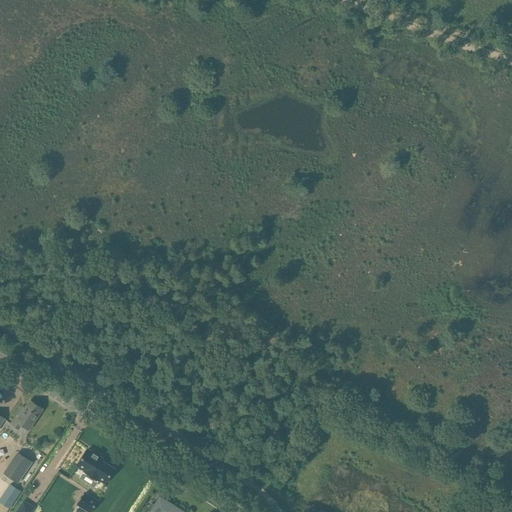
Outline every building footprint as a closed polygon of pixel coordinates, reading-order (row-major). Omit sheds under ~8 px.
[(17,413),(10,424),(19,429),(22,425),(29,429),(42,409),(31,402),(24,412),(19,410),(17,413)] [(88,449),(77,465),(86,471),(84,473),(97,481),(99,479),(106,483),(114,469),(102,461),(103,459),(88,449)] [(32,461),(19,453),(6,473),(19,482),(32,461)] [(0,496),(6,501),(15,489),(4,481),(0,486),(0,496)] [(91,511),(99,501),(85,492),(77,506),(86,511),(91,511)] [(115,511),(131,511),(138,502),(129,496),(126,500),(122,497),(112,510),(115,511)] [(184,511),(162,497),(155,508),(151,505),(145,511),(184,511)] [(31,511),(34,508),(24,501),(16,511),(31,511)]
